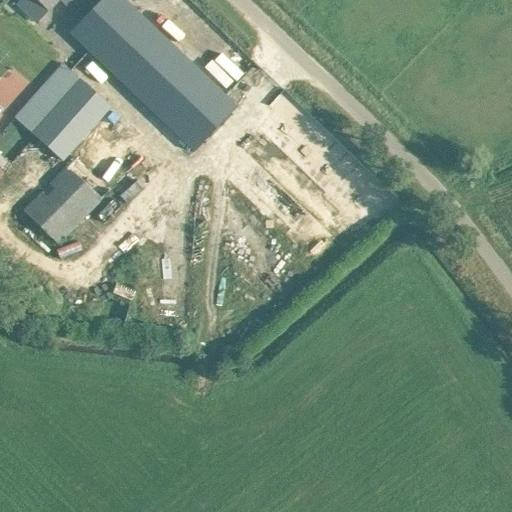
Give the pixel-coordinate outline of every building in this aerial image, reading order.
[(34,0),(47,11),(57,0),(34,0)] [(68,0),(78,9),(86,0),(68,0)] [(101,0),(70,33),(108,69),(193,151),(233,106),(212,85),(121,0),(101,0)] [(82,81),(33,134),(61,160),(110,106),(82,81)] [(107,126),(77,158),(23,212),(56,246),(110,190),(141,158),(111,129),(107,126)]
